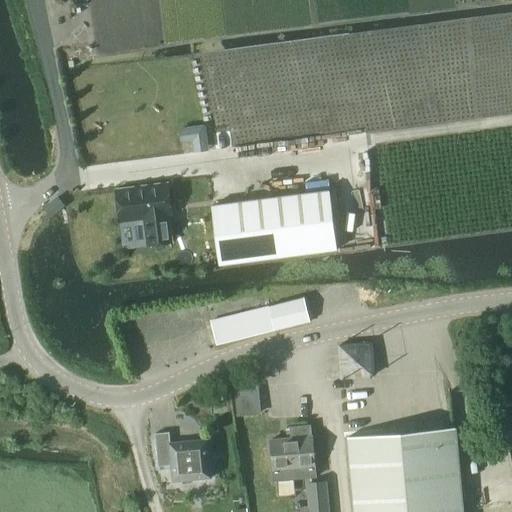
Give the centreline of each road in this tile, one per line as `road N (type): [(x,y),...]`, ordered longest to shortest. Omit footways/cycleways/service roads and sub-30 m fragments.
road 1 (tertiary): [(511,300),(262,347),(157,391),(112,399),(58,381),(26,349),(0,236)]
road 2 (track): [(257,156),(511,118)]
road 3 (unclassified): [(0,210),(28,204),(67,178),(33,0)]
